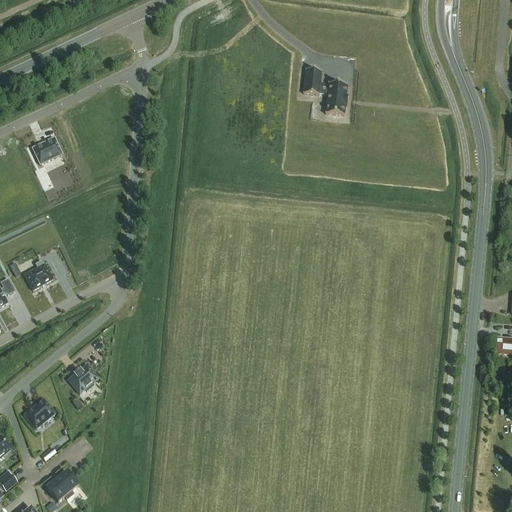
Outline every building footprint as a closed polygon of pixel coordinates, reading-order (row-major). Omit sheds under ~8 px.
[(346,98),(347,87),(328,85),(328,87),(320,86),(322,73),(306,71),(303,95),(319,97),(319,95),(327,96),(325,116),(344,118),(345,107),(347,107),(348,98),(346,98)] [(35,157),(29,160),(36,173),(42,170),(41,167),(61,157),(53,140),(32,151),(35,157)] [(15,177),(18,184),(29,178),(26,171),(19,174),(13,160),(0,166),(0,187),(2,191),(10,188),(7,181),(15,177)] [(35,266),(37,270),(24,278),(33,293),(53,281),(44,267),(43,267),(41,263),(35,266)] [(10,268),(16,279),(21,276),(15,265),(10,268)] [(0,311),(8,307),(3,298),(7,296),(8,298),(15,294),(8,282),(1,286),(4,291),(1,293),(0,291),(0,311)] [(495,354),(511,355),(511,340),(497,339),(496,342),(493,342),(492,351),(496,351),(495,354)] [(75,377),(68,383),(80,396),(86,391),(87,393),(94,387),(93,385),(99,380),(87,367),(81,372),(80,371),(74,376),(75,377)] [(36,432),(55,416),(44,402),(24,418),(36,432)] [(78,402),(73,406),(78,412),(83,408),(78,402)] [(0,460),(11,452),(0,439),(0,460)] [(54,448),(44,457),(48,463),(59,453),(54,448)] [(72,493),(78,487),(67,473),(47,490),(58,504),(65,499),(67,502),(74,496),(72,493)] [(0,486),(6,494),(18,484),(12,477),(0,485),(0,486)]
